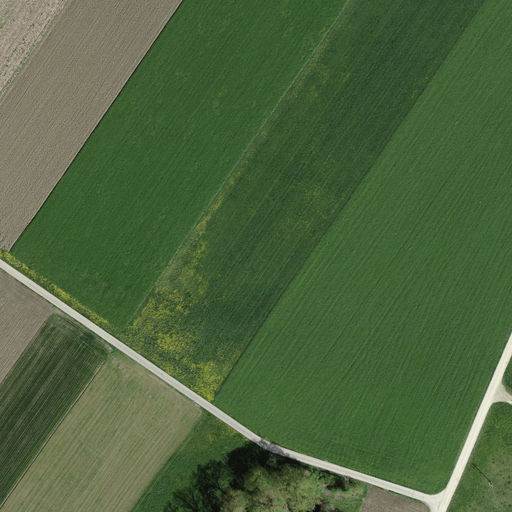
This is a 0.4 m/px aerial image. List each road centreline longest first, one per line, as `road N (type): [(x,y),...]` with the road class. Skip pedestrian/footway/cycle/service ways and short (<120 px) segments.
road 1 (unclassified): [(445,502),(263,443),(0,263)]
road 2 (track): [(511,348),(441,511)]
